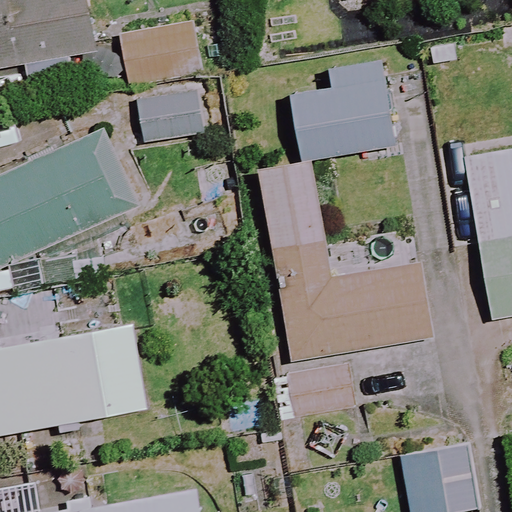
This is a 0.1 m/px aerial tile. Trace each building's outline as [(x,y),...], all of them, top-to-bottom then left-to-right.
[(0,0),(0,69),(94,53),(84,0),(0,0)] [(175,27),(130,33),(138,91),(183,86),(175,27)] [(393,145),(378,59),(327,68),(331,92),(294,99),(305,160),(393,145)] [(205,133),(199,93),(139,102),(145,142),(205,133)] [(0,161),(15,157),(2,115),(0,115),(0,161)] [(0,268),(137,208),(103,130),(0,175),(0,268)] [(511,139),(441,153),(459,246),(477,242),(492,321),(511,317),(511,139)] [(325,248),(310,162),(256,171),(288,361),(430,337),(418,266),(364,275),(358,243),(325,248)] [(0,434),(147,409),(133,325),(0,348),(0,434)] [(356,407),(349,363),(273,376),(281,420),(356,407)] [(457,511),(478,508),(467,445),(401,456),(410,511),(457,511)] [(50,511),(36,511),(36,509),(13,511),(201,511),(198,489),(100,504),(99,498),(70,502),(71,509),(50,511)]
